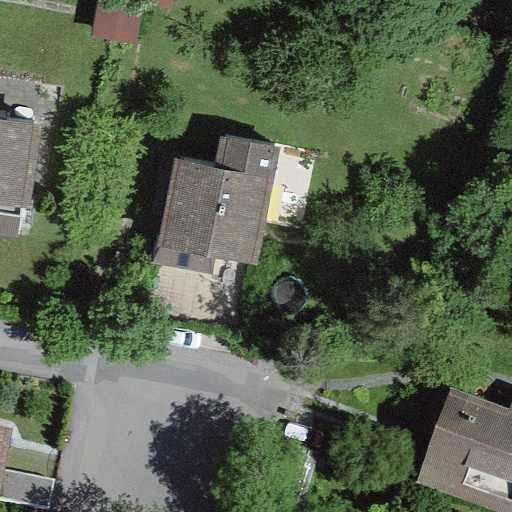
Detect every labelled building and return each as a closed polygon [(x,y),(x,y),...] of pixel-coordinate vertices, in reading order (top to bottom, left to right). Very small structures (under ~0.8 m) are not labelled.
[(175,8),(176,0),(99,0),(93,35),(136,43),(143,2),(175,8)] [(0,194),(24,198),(35,122),(0,117),(0,194)] [(277,147),(221,136),(215,166),(173,157),(153,258),(212,270),(216,251),(255,258),(277,147)] [(511,511),(511,424),(452,403),(422,486),(495,511),(511,511)] [(0,504),(44,511),(50,511),(55,485),(0,475),(7,437),(0,436),(0,504)]
